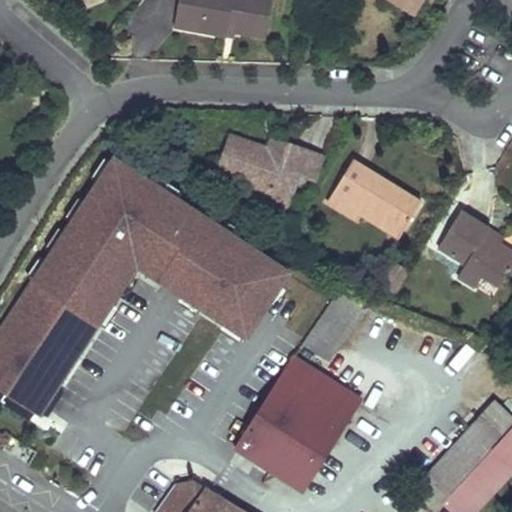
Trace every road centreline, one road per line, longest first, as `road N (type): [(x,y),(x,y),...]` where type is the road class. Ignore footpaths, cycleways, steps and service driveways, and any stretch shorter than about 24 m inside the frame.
road 1 (residential): [(100,100),(161,77),(411,93)]
road 2 (residential): [(0,262),(100,100)]
road 3 (residential): [(100,100),(0,7)]
road 4 (residential): [(411,93),(488,131),(511,94)]
